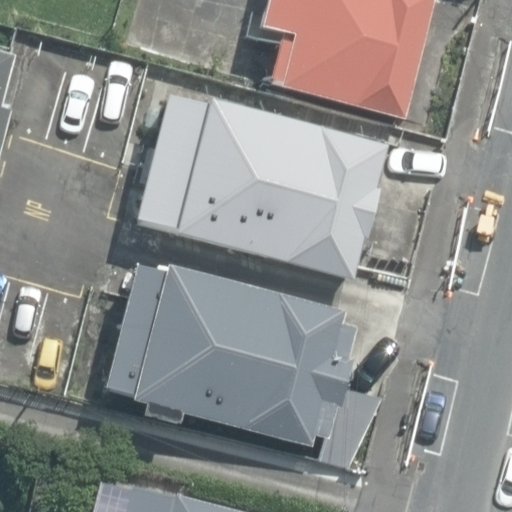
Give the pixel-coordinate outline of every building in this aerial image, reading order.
[(280,89),(400,119),(430,0),(267,0),(260,29),(293,37),(290,46),(276,42),(266,81),(281,85),(280,89)] [(0,134),(7,108),(0,106),(0,97),(11,55),(0,52),(0,134)] [(172,236),(348,281),(359,240),(366,241),(378,194),(374,193),(385,151),(205,106),(204,111),(163,101),(132,222),(173,232),(172,236)] [(314,437),(324,440),(326,440),(334,408),(339,409),(344,391),(351,363),(345,361),(354,329),(339,325),(342,315),(162,270),(160,279),(132,272),(102,390),(132,398),(130,406),(143,409),(140,418),(178,428),(181,417),(311,450),(314,437)] [(326,440),(324,440),(318,461),(347,468),(379,401),(344,391),(339,409),(334,408),(326,440)] [(234,511),(131,485),(123,511),(234,511)]
